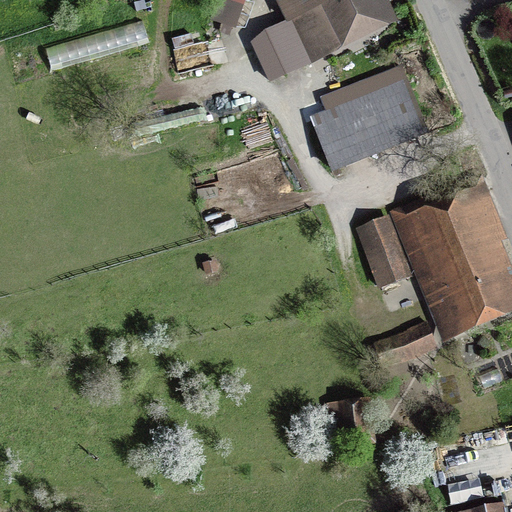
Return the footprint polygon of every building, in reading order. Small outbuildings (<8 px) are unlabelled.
[(318,0),(334,32),(374,13),(367,0),(318,0)] [(330,169),(426,131),(407,82),(311,119),(330,169)] [(442,323),(508,297),(462,183),(413,203),(444,280),(428,287),(442,323)] [(381,287),(409,277),(386,218),(359,229),(381,287)] [(381,356),(425,337),(419,322),(375,340),(381,356)] [(346,423),(366,423),(366,400),(346,400),(346,423)]
